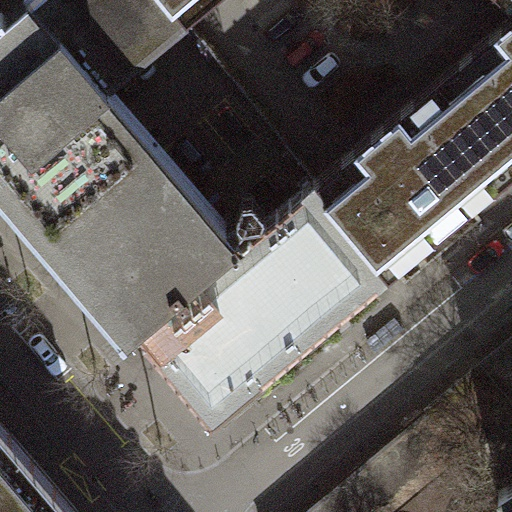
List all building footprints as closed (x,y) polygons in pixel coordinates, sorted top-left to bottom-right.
[(242,238),(109,83),(168,34),(188,17),(174,0),(173,1),(172,0),(20,0),(0,17),(0,189),(125,336),(137,325),(242,238)] [(207,2),(208,0),(172,0),(173,1),(174,0),(188,17),(207,2)] [(511,0),(505,0),(511,6),(511,15),(436,76),(482,131),(494,120),(511,141),(511,0)] [(436,76),(317,176),(331,193),(330,194),(346,212),(343,214),(391,271),(511,169),(511,141),(494,120),(482,131),(436,76)] [(277,209),(242,238),(137,325),(146,337),(144,339),(212,420),(391,271),(343,214),(346,212),(330,194),(331,193),(317,176),(277,209)] [(511,343),(484,367),(511,400),(511,343)] [(482,364),(427,410),(466,457),(511,418),(511,400),(484,367),(482,364)] [(399,511),(458,464),(466,457),(427,410),(304,511),(399,511)] [(0,511),(80,511),(0,418),(0,511)] [(450,511),(479,488),(458,464),(399,511),(450,511)] [(511,510),(511,481),(499,490),(508,504),(511,510)]
